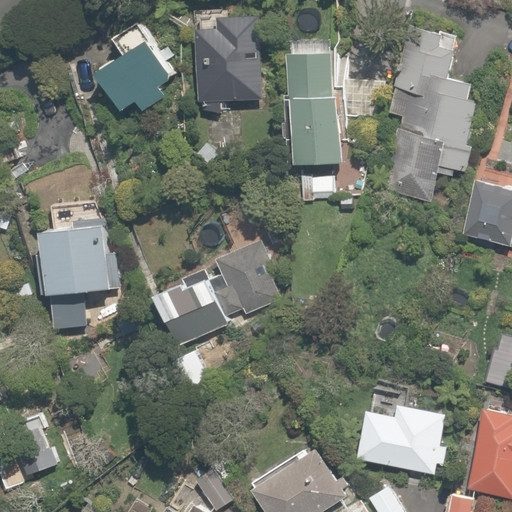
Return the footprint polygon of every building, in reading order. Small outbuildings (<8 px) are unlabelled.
[(194,93),(205,93),(205,108),(222,108),(222,94),(262,94),(263,9),(195,9),(194,93)] [(456,28),(408,20),(381,192),(430,199),(435,162),(467,167),(481,74),(449,69),(456,28)] [(168,69),(136,24),(89,57),(118,99),(133,89),(141,102),(161,87),(155,78),(168,69)] [(329,41),(287,43),(291,155),(333,153),(329,41)] [(336,173),(298,172),(298,198),(336,198),(336,173)] [(511,245),(511,187),(475,182),(466,239),(511,245)] [(47,287),(50,330),(88,327),(85,285),(114,283),(109,208),(34,213),(39,288),(47,287)] [(210,262),(149,279),(167,343),(228,326),(210,262)] [(511,329),(501,326),(483,377),(511,387),(511,329)] [(511,400),(488,394),(466,482),(511,494),(511,491),(511,400)] [(431,467),(441,403),(396,396),(394,409),(362,405),(355,455),(431,467)] [(315,511),(352,492),(323,439),(249,479),(266,511),(315,511)] [(408,511),(385,478),(365,491),(379,511),(408,511)] [(368,511),(356,494),(334,509),(336,511),(368,511)] [(213,511),(192,498),(183,511),(213,511)]
